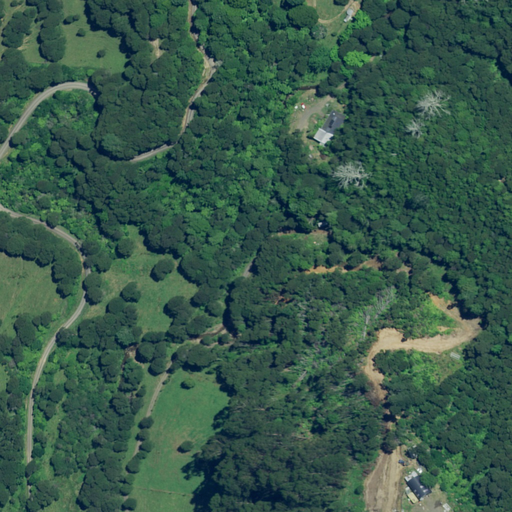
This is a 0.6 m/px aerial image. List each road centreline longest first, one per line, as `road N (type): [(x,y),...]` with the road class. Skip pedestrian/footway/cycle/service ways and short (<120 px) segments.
road 1 (unclassified): [(0,141),(40,85),(70,83),(99,100),(100,145),(117,159),(174,143),(210,70),(193,0)]
road 2 (unclassified): [(27,511),(31,374),(76,302),(87,258),(75,241),(0,209)]
